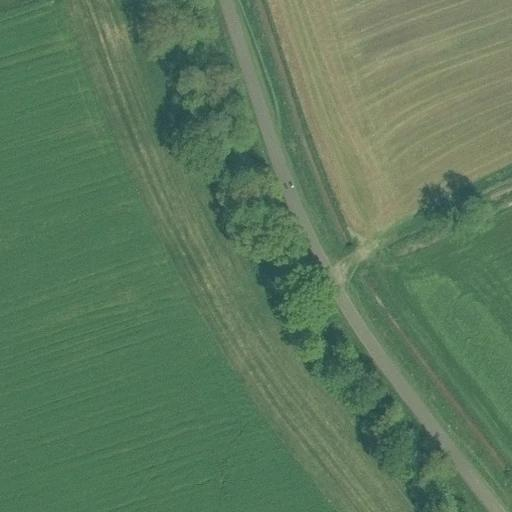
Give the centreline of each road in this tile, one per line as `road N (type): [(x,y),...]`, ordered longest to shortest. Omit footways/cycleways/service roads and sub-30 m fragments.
road 1 (unclassified): [(494,511),(355,328),(303,234),(226,0)]
road 2 (track): [(327,277),(511,184)]
